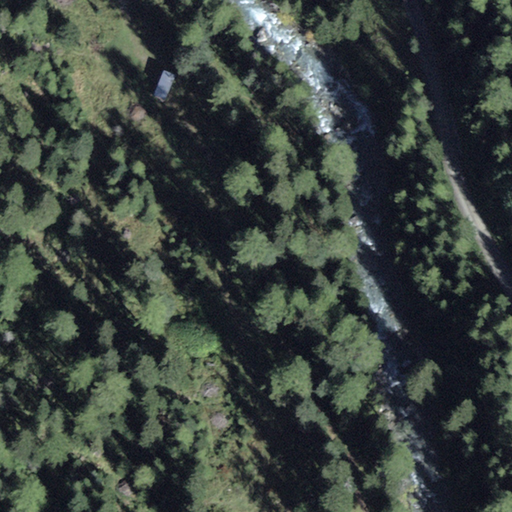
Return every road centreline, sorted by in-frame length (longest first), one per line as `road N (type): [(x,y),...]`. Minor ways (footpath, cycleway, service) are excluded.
road 1 (track): [(122,0),(211,149),(231,295),(371,511)]
road 2 (track): [(511,286),(454,169),(412,0)]
